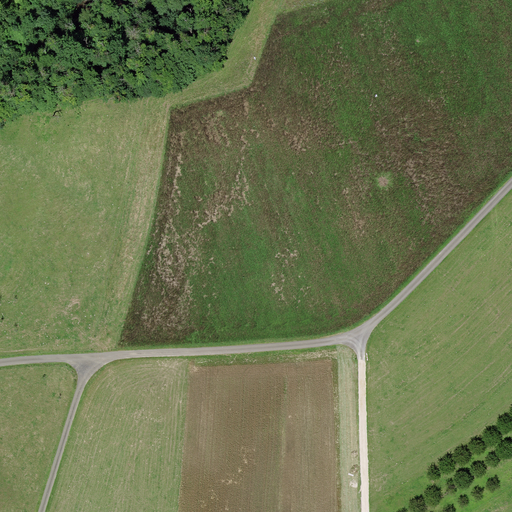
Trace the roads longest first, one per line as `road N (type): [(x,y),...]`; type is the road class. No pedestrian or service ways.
road 1 (unclassified): [(0,366),(359,340),(511,185)]
road 2 (track): [(359,340),(366,511)]
